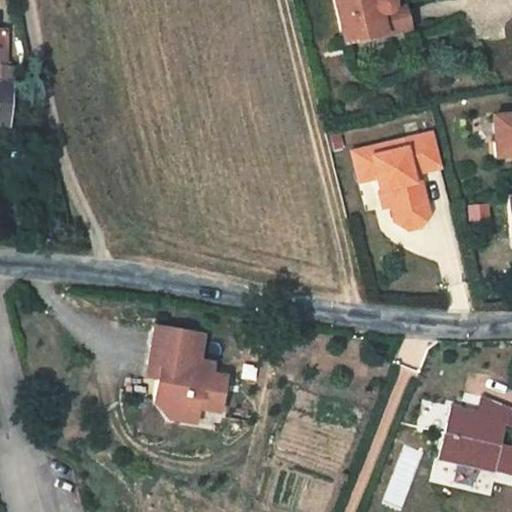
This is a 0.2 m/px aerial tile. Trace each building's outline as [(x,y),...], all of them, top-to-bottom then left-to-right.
[(332,0),(341,42),(407,30),(400,2),(396,2),(395,0),(332,0)] [(0,123),(8,124),(10,84),(11,66),(6,66),(8,33),(0,31),(0,123)] [(511,115),(492,117),(494,158),(511,156),(511,115)] [(428,132),(352,149),(359,179),(376,175),(379,189),(390,186),(393,201),(390,202),(394,220),(406,227),(414,225),(422,213),(414,179),(407,180),(406,173),(436,166),(431,145),(428,132)] [(382,203),(390,202),(393,201),(390,186),(379,189),(382,203)] [(202,335),(154,326),(143,377),(156,380),(150,403),(168,418),(193,423),(196,408),(216,412),(223,377),(208,374),(210,363),(198,360),(202,335)] [(511,414),(509,414),(482,405),(479,416),(449,411),(440,461),(492,473),(511,477),(511,414)]
